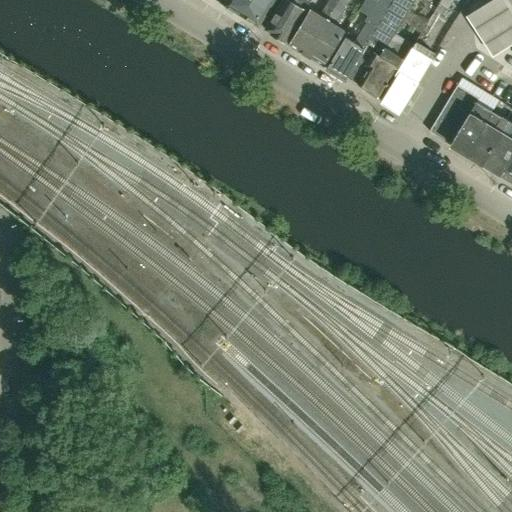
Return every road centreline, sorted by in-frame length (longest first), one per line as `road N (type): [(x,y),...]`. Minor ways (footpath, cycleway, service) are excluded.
road 1 (residential): [(23,511),(0,221)]
road 2 (residential): [(511,213),(276,71)]
road 3 (unclassified): [(276,71),(158,0)]
